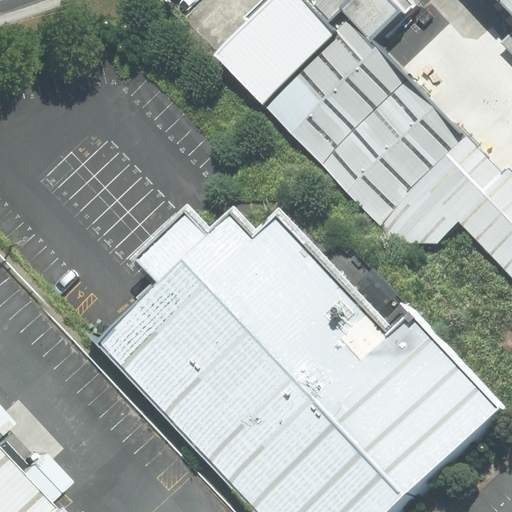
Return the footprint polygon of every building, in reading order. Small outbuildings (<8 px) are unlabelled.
[(286,0),(174,0),(225,55),(286,0)] [(359,42),(319,0),(314,0),(239,69),(280,114),(359,42)] [(395,0),(325,0),(357,35),(395,0)] [(359,42),(280,114),(383,227),(475,144),(372,30),(359,42)] [(511,183),(475,144),(383,227),(418,266),(462,226),(511,280),(511,183)] [(119,338),(278,511),(394,511),(511,405),(511,392),(437,311),(417,330),(307,209),(282,232),(261,210),(239,229),(219,207),(162,258),(183,281),(119,338)] [(0,511),(57,511),(60,510),(10,457),(0,446),(0,511)]
